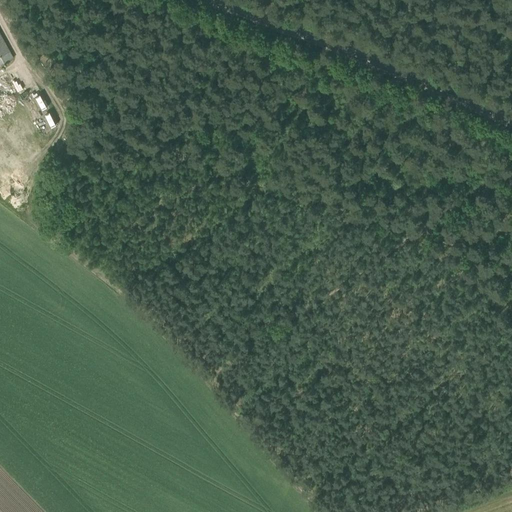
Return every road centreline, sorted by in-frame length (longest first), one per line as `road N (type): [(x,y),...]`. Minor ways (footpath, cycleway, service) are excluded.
road 1 (track): [(212,394),(25,200),(73,115),(0,5)]
road 2 (tertiary): [(511,121),(211,0)]
